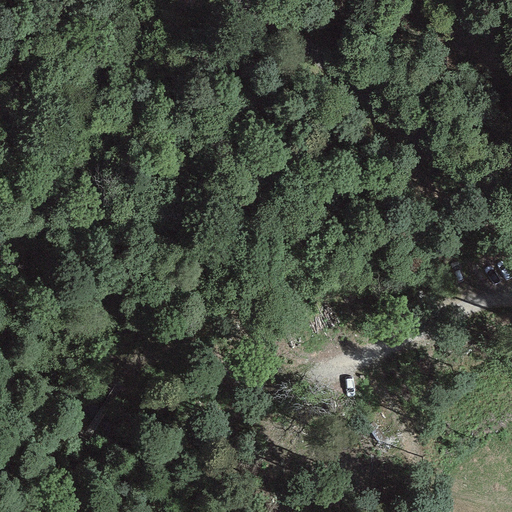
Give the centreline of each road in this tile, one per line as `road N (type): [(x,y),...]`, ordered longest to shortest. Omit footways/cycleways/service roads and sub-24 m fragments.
road 1 (track): [(511,300),(451,310),(363,357),(292,382),(243,379),(187,352),(154,360),(130,380)]
road 2 (residential): [(244,0),(511,223)]
